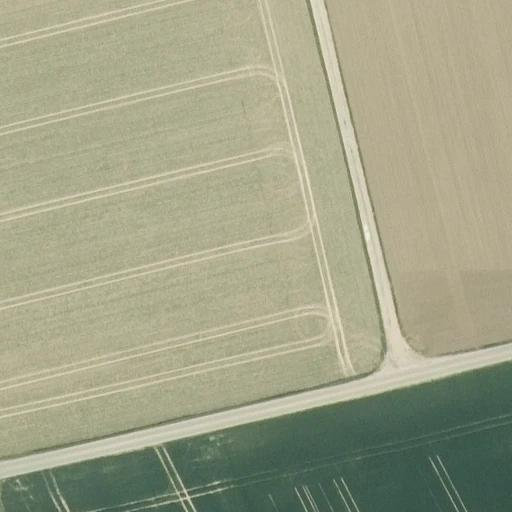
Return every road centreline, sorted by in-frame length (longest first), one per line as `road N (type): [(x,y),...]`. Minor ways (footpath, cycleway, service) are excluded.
road 1 (unclassified): [(511,358),(0,476)]
road 2 (track): [(399,385),(363,167),(319,0)]
